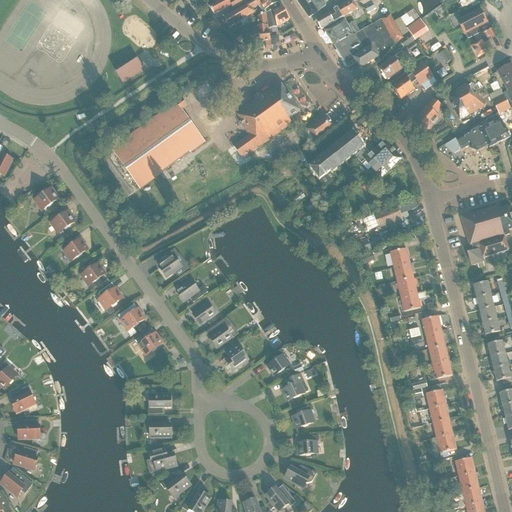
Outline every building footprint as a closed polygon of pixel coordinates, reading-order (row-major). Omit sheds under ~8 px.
[(220,0),(209,6),(213,15),(231,5),(233,9),(244,3),(241,0),(220,0)] [(273,12),(281,7),(276,0),(254,0),(249,4),(248,3),(223,18),(229,28),(255,13),(252,8),(261,3),(267,13),(273,10),(273,12)] [(295,0),(296,0),(309,18),(325,6),(326,4),(323,0),(295,0)] [(350,0),(333,10),(338,20),(357,9),(352,0),(350,0)] [(462,8),(474,3),(473,0),(465,0),(460,2),(462,8)] [(267,13),(268,23),(269,29),(278,28),(278,27),(290,20),(282,6),(281,7),(273,12),(273,10),(267,13)] [(321,30),(338,20),(333,10),(315,20),(321,30)] [(467,40),(480,33),(477,27),(486,23),(480,10),(458,22),(464,34),(467,40)] [(258,24),(268,23),(267,13),(257,18),(258,24)] [(402,38),(393,21),(389,15),(353,36),(347,39),(334,46),(347,68),(356,63),(359,69),(377,57),(380,61),(394,45),(403,39),(402,38)] [(407,30),(406,29),(399,17),(393,21),(402,38),(409,34),(407,30)] [(353,36),(344,20),(324,31),(334,46),(347,39),(353,36)] [(406,29),(407,30),(414,41),(428,31),(419,20),(406,29)] [(353,34),(359,31),(354,22),(348,25),(353,34)] [(269,29),(268,23),(258,24),(258,27),(256,27),(257,33),(252,33),(253,43),(265,42),(266,47),(271,47),(270,39),(269,29)] [(487,38),(489,36),(491,40),(497,36),(492,28),(484,33),(487,38)] [(404,49),(414,42),(409,35),(399,42),(404,49)] [(484,43),(482,40),(471,47),(477,57),(488,51),(492,48),(488,41),(484,43)] [(447,46),(439,51),(445,63),(453,59),(447,46)] [(405,59),(401,53),(393,58),(392,57),(386,61),(387,63),(378,69),(382,74),(381,75),(385,80),(386,80),(387,81),(395,75),(397,75),(400,72),(400,71),(402,70),(397,64),(405,59)] [(123,84),(144,70),(137,60),(116,74),(123,84)] [(419,86),(432,76),(423,63),(410,72),(411,74),(392,87),(396,92),(395,93),(399,99),(400,98),(400,99),(409,93),(410,94),(415,90),(411,85),(416,81),(419,86)] [(511,105),(511,69),(510,65),(498,72),(508,90),(505,92),(511,105)] [(441,69),(436,72),(439,78),(445,75),(441,69)] [(473,96),(466,84),(446,97),(460,121),(484,106),(477,94),(473,96)] [(249,135),(233,147),(242,159),(272,138),(276,144),(282,140),(278,134),(292,124),(289,119),(299,111),(281,85),(270,93),(268,90),(261,95),(260,93),(254,97),(255,100),(239,111),(236,113),(238,116),(241,121),(239,122),(249,135)] [(499,114),(510,109),(500,90),(489,95),(492,102),(499,114)] [(147,181),(206,140),(183,108),(188,105),(182,96),(138,127),(142,132),(127,142),(132,150),(138,146),(146,156),(142,158),(145,163),(142,166),(146,172),(143,175),(147,181)] [(435,114),(441,106),(435,101),(428,109),(426,107),(415,121),(427,131),(439,117),(435,114)] [(487,144),(487,146),(488,145),(489,148),(497,144),(502,142),(501,141),(509,137),(498,114),(486,120),(486,121),(476,126),(485,145),(487,144)] [(315,141),(335,128),(326,116),(307,130),(315,141)] [(478,150),(487,146),(487,144),(485,145),(476,126),(469,129),(470,131),(463,134),(464,136),(445,145),(445,146),(454,153),(460,150),(460,151),(461,151),(460,150),(468,146),(469,147),(471,147),(478,149),(478,150)] [(332,174),(355,156),(365,148),(361,142),(362,142),(357,136),(356,136),(352,131),(319,157),(321,160),(310,169),(319,181),(330,172),(332,175),(332,174)] [(365,148),(355,156),(361,163),(364,161),(381,179),(402,160),(385,141),(370,155),(365,148)] [(0,174),(3,176),(12,160),(1,155),(0,157),(0,174)] [(49,191),(46,185),(31,196),(42,211),(48,207),(48,208),(53,204),(52,203),(58,199),(51,190),(49,191)] [(398,201),(401,212),(419,207),(415,196),(398,201)] [(308,212),(317,208),(313,201),(305,206),(308,212)] [(379,228),(401,220),(396,206),(388,210),(374,215),(379,228)] [(511,210),(511,206),(496,210),(495,207),(461,217),(469,246),(471,246),(473,252),(471,252),(468,258),(471,266),(477,264),(478,269),(484,267),(483,263),(484,262),(482,258),(509,250),(505,236),(510,234),(509,231),(511,229),(511,210)] [(65,231),(69,227),(74,222),(67,213),(51,224),(58,234),(64,230),(65,231)] [(360,255),(371,251),(367,239),(356,244),(360,255)] [(87,250),(80,240),(72,246),(68,241),(60,247),(71,262),(77,257),(77,258),(82,255),(81,254),(87,250)] [(393,268),(410,264),(406,249),(390,253),(393,268)] [(166,278),(181,267),(174,258),(174,257),(177,255),(174,250),(156,263),(159,266),(158,267),(166,278)] [(361,256),(363,263),(375,258),(373,251),(361,256)] [(95,283),(99,279),(104,275),(94,260),(82,268),(86,273),(81,276),(88,286),(94,282),(95,283)] [(397,283),(413,279),(410,264),(393,268),(397,283)] [(193,303),(208,293),(203,287),(198,291),(191,282),(190,283),(186,278),(177,285),(180,290),(176,292),(183,302),(189,298),(193,303)] [(401,297),(417,293),(413,279),(397,283),(401,297)] [(499,292),(505,291),(502,279),(496,281),(499,292)] [(476,298),(491,294),(488,282),(473,286),(476,298)] [(106,311),(111,307),(122,299),(111,284),(98,294),(102,299),(99,301),(106,311)] [(503,305),(509,303),(505,291),(499,292),(503,305)] [(417,293),(401,297),(404,312),(421,308),(417,293)] [(478,308),(493,305),(491,294),(476,298),(478,308)] [(200,325),(214,314),(208,305),(204,300),(190,310),(193,315),(200,325)] [(507,317),(511,315),(509,303),(503,305),(507,317)] [(135,328),(139,325),(138,324),(144,320),(134,305),(118,316),(131,336),(137,332),(133,327),(134,327),(135,328)] [(482,322),(497,319),(493,305),(478,308),(482,322)] [(425,334),(441,330),(438,317),(422,320),(425,334)] [(497,319),(482,322),(485,336),(500,332),(497,319)] [(223,329),(220,324),(210,331),(214,336),(210,339),(216,348),(231,337),(224,328),(223,329)] [(411,336),(421,335),(419,327),(410,328),(411,336)] [(146,356),(162,344),(151,330),(136,341),(139,346),(146,356)] [(428,348),(444,344),(441,330),(425,334),(428,348)] [(490,356),(505,353),(502,341),(487,345),(490,356)] [(431,363),(448,359),(444,344),(428,348),(431,363)] [(233,371),(247,360),(241,351),(237,346),(236,345),(225,353),(230,359),(226,362),(233,371)] [(285,360),(282,357),(285,355),(281,350),(272,356),(275,361),(267,367),(274,376),(289,365),(291,364),(287,358),(285,360)] [(508,365),(507,360),(505,353),(490,356),(493,368),(508,365)] [(448,359),(431,363),(435,380),(452,376),(448,359)] [(508,365),(493,368),(496,382),(511,379),(508,366),(511,366),(509,360),(507,360),(508,365)] [(0,385),(5,389),(17,376),(9,369),(11,366),(6,362),(0,368),(0,377),(0,385)] [(302,383),(299,376),(286,382),(288,388),(282,391),(287,401),(308,392),(304,382),(302,383)] [(414,391),(427,387),(426,381),(412,384),(414,391)] [(16,414),(35,405),(29,393),(31,393),(28,387),(9,396),(12,402),(11,402),(16,414)] [(429,409),(446,405),(442,390),(426,394),(429,409)] [(501,405),(511,401),(511,390),(499,394),(501,405)] [(147,415),(151,415),(163,415),(163,409),(170,409),(170,396),(149,396),(150,409),(147,409),(147,415)] [(504,417),(511,414),(511,401),(501,405),(504,417)] [(297,429),(313,423),(310,412),(313,411),(311,405),(296,410),(295,412),(297,416),(293,418),(297,429)] [(433,423),(449,420),(446,405),(429,409),(433,423)] [(163,425),(163,419),(148,419),(148,426),(150,426),(150,438),(171,438),(170,425),(163,425)] [(19,440),(39,439),(39,426),(39,420),(23,421),(23,427),(18,427),(19,440)] [(436,437),(452,434),(449,420),(433,423),(436,437)] [(452,434),(436,437),(440,453),(456,450),(452,434)] [(310,455),(317,454),(316,443),(318,443),(318,436),(304,437),(305,444),(298,444),(299,456),(305,455),(305,456),(310,455)] [(36,458),(38,452),(24,448),(23,454),(18,452),(14,465),(34,471),(37,458),(36,458)] [(166,456),(164,450),(149,454),(151,460),(153,460),(156,471),(176,466),(173,454),(166,456)] [(458,477),(475,473),(471,458),(455,462),(458,477)] [(316,474),(302,466),(301,466),(298,472),(291,468),(285,479),(303,489),(305,483),(307,484),(311,482),(316,474)] [(9,474),(1,484),(17,497),(21,492),(24,494),(32,484),(13,469),(9,474)] [(462,490),(478,486),(475,473),(458,477),(462,490)] [(176,480),(172,475),(160,485),(164,490),(166,488),(170,494),(174,498),(178,494),(178,495),(190,485),(182,475),(176,480)] [(295,502),(282,486),(277,490),(276,488),(266,496),(278,511),(288,504),(290,506),(295,502)] [(465,506),(482,502),(478,486),(462,490),(465,506)] [(201,511),(210,499),(199,492),(195,498),(190,495),(181,508),(187,511),(188,510),(192,511),(201,511)] [(0,495),(0,511),(3,511),(9,508),(1,495),(0,495)] [(259,509),(256,500),(244,504),(246,511),(266,511),(265,507),(259,509)] [(236,511),(237,511),(231,511),(231,503),(219,502),(217,511),(236,511)] [(484,511),(482,502),(465,506),(466,511),(484,511)]
